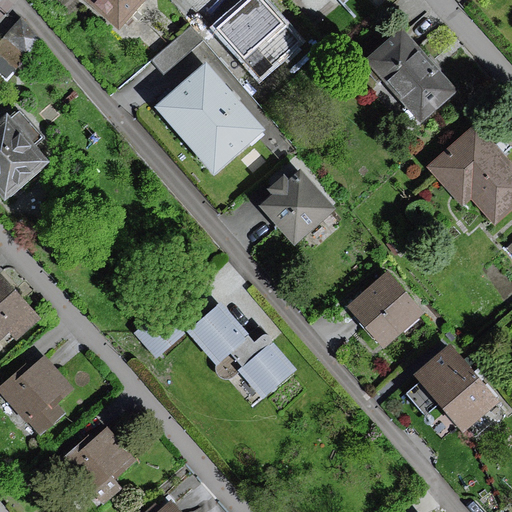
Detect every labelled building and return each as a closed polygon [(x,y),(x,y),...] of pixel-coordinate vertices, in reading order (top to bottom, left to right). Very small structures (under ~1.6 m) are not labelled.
[(156,5),(150,0),(89,0),(125,36),(156,5)] [(274,0),(237,0),(212,23),(262,78),(308,37),(274,0)] [(24,15),(6,32),(22,49),(40,32),(24,15)] [(193,31),(154,64),(165,78),(204,45),(193,31)] [(455,88),(403,32),(370,63),(422,119),(455,88)] [(275,135),(215,66),(163,111),(223,180),(275,135)] [(0,132),(0,190),(13,206),(60,167),(19,117),(0,132)] [(511,164),(480,128),(429,172),(465,213),(475,205),(498,231),(511,219),(511,164)] [(267,211),(301,250),(344,213),(310,174),(298,183),(294,178),(274,195),(279,200),(267,211)] [(47,320),(4,273),(0,276),(0,340),(5,345),(16,335),(23,342),(47,320)] [(395,276),(354,310),(389,351),(430,316),(395,276)] [(220,367),(251,341),(203,283),(138,337),(158,360),(191,333),(220,367)] [(246,375),(269,401),(302,371),(278,346),(246,375)] [(509,405),(459,348),(424,378),(474,435),(509,405)] [(1,394),(42,438),(67,416),(59,408),(77,390),(49,360),(36,372),(31,366),(1,394)] [(72,464),(103,498),(142,461),(111,428),(72,464)] [(166,511),(186,511),(178,502),(166,511)]
